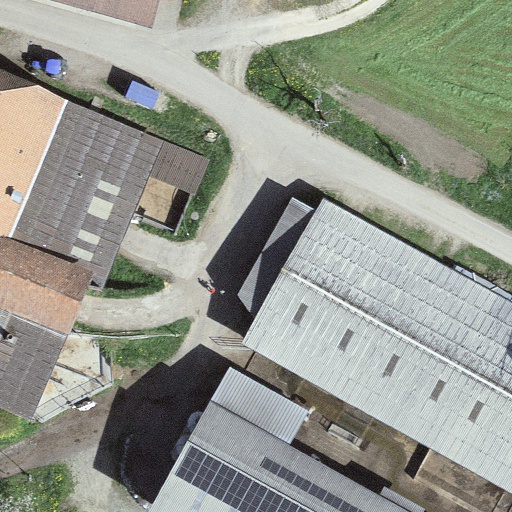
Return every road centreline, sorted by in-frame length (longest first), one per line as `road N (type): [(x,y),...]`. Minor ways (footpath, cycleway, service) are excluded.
road 1 (track): [(288,147),(179,385),(122,424),(0,477)]
road 2 (track): [(511,277),(170,79)]
road 3 (track): [(170,79),(362,0)]
road 4 (track): [(0,36),(170,79)]
